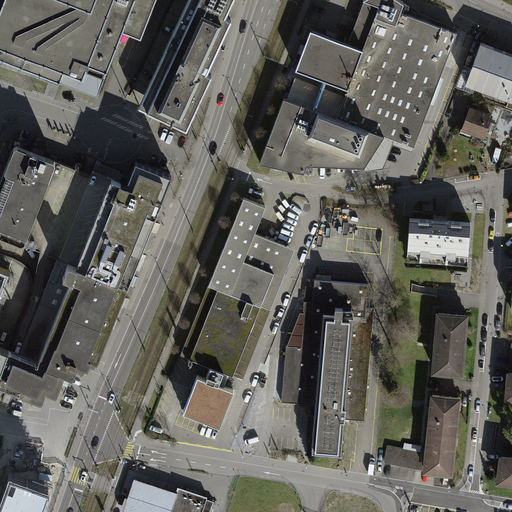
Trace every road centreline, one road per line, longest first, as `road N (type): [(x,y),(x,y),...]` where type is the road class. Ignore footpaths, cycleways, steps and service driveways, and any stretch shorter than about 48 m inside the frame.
road 1 (secondary): [(94,442),(216,133)]
road 2 (residential): [(502,178),(471,505)]
road 3 (unclassified): [(393,511),(371,491),(94,442)]
road 4 (secondary): [(216,133),(262,0)]
road 5 (unclassified): [(330,193),(244,175),(216,133)]
road 6 (unclassified): [(0,95),(115,134)]
